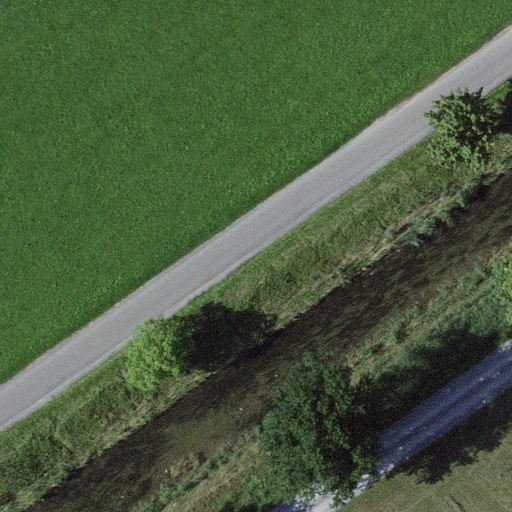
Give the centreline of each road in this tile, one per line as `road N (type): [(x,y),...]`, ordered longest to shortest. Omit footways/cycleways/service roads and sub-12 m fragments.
road 1 (unclassified): [(0,408),(511,51)]
road 2 (track): [(511,361),(297,511)]
